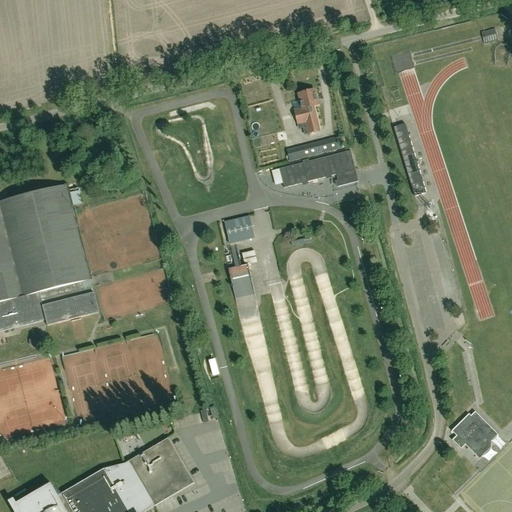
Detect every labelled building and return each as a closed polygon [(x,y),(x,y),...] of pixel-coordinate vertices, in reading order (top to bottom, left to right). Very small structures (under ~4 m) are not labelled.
[(313,106),(318,104),(315,91),(299,95),(302,109),(294,111),(297,125),(306,123),(309,135),(319,132),(313,106)] [(414,197),(426,193),(405,124),(393,127),(414,197)] [(303,158),(337,150),(334,140),(300,147),(303,158)] [(350,152),(279,169),(284,188),(336,175),(338,182),(336,182),(338,187),(357,183),(358,182),(355,170),(350,152)] [(92,280),(74,207),(83,205),(78,188),(70,191),(68,185),(0,201),(0,332),(46,321),(47,326),(99,313),(91,280),(92,280)] [(100,318),(154,310),(153,305),(168,302),(163,271),(94,283),(100,318)] [(35,347),(37,337),(30,335),(27,345),(35,347)] [(295,348),(285,350),(287,363),(297,361),(295,348)] [(264,375),(269,375),(268,372),(254,373),(255,384),(264,383),(264,375)] [(469,414),(451,432),(456,436),(452,441),(461,450),(465,445),(476,457),(498,436),(498,435),(488,426),(475,412),(471,417),(469,414)] [(144,511),(194,483),(168,439),(124,465),(104,469),(58,496),(51,484),(15,504),(19,511),(144,511)]
